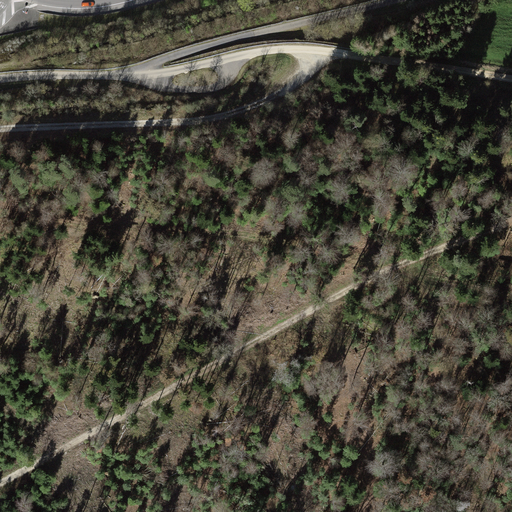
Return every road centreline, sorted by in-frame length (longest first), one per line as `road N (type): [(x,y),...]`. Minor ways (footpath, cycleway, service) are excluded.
road 1 (track): [(511,226),(456,244),(0,480)]
road 2 (track): [(394,0),(174,54),(130,76),(173,89),(222,81),(227,59)]
road 3 (track): [(313,52),(281,92),(233,113),(0,130)]
road 4 (track): [(313,52),(248,53),(176,73),(0,77)]
road 5 (track): [(511,77),(313,52)]
